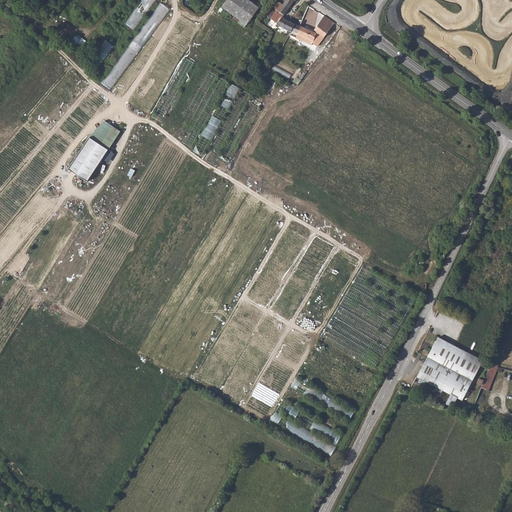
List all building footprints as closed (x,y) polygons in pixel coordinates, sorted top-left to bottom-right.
[(141,0),(125,23),(135,30),(155,0),(141,0)] [(222,0),(217,8),(241,26),(254,9),(242,0),(222,0)] [(286,33),(287,32),(293,35),(295,26),(294,26),(284,19),(283,18),(285,16),(293,0),(284,0),(275,11),(274,10),(271,14),(268,11),(265,14),(269,17),(266,19),(274,25),(281,30),(286,33)] [(160,2),(102,83),(112,90),(169,9),(160,2)] [(291,38),(301,42),(302,38),(309,41),(315,44),(333,24),(324,18),(315,30),(314,31),(316,34),(315,35),(301,29),(295,26),(293,35),(291,38)] [(99,67),(114,46),(107,40),(92,62),(99,67)] [(183,57),(154,117),(165,122),(194,62),(183,57)] [(273,69),(290,77),(292,73),(275,65),(273,69)] [(230,83),(198,144),(208,150),(236,96),(241,88),(230,83)] [(107,121),(91,138),(71,169),(89,181),(123,132),(107,121)] [(230,161),(233,153),(224,149),(220,157),(230,161)] [(347,324),(341,334),(381,357),(392,337),(382,331),(380,335),(379,335),(376,340),(347,324)] [(417,377),(462,399),(481,360),(436,337),(417,377)] [(481,389),(488,391),(497,368),(491,365),(481,389)] [(367,385),(373,375),(357,366),(352,376),(367,385)] [(476,402),(484,406),(489,392),(488,391),(481,389),(476,402)] [(276,411),(270,421),(319,446),(323,437),(295,424),(282,418),(284,415),(276,411)]
